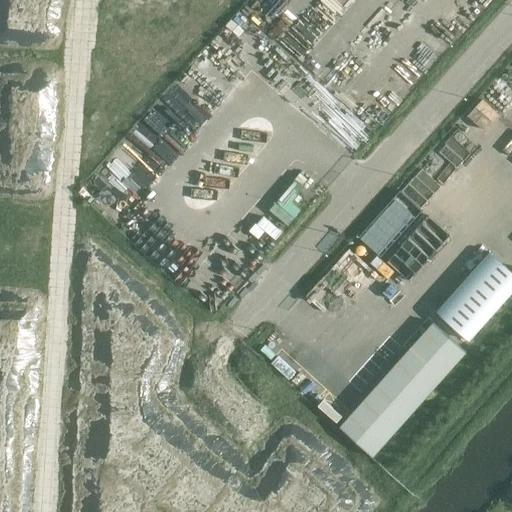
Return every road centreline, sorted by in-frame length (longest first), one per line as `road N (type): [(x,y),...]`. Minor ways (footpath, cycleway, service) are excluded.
road 1 (unknown): [(511,144),(461,198),(451,254),(356,359),(293,316),(277,285)]
road 2 (unknown): [(365,187),(244,84)]
road 3 (unknown): [(434,0),(352,94)]
